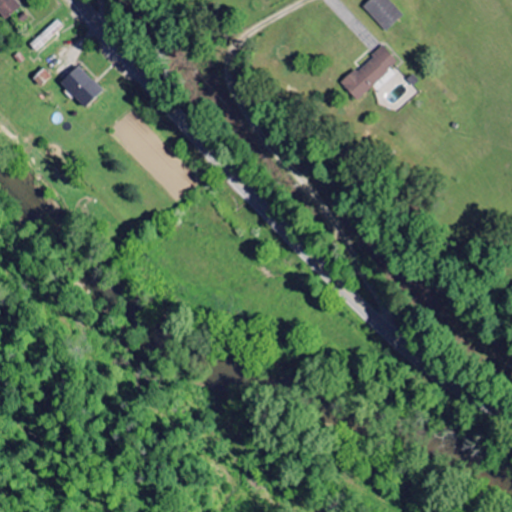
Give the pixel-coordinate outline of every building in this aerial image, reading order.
[(0,0),(0,12),(6,20),(23,7),(18,0),(0,0)] [(404,16),(390,0),(372,0),(364,7),(387,32),(404,16)] [(31,45),(38,53),(65,27),(58,20),(31,45)] [(400,63),(384,46),(343,84),(359,101),(400,63)] [(88,108),(105,90),(80,66),(62,84),(88,108)]
